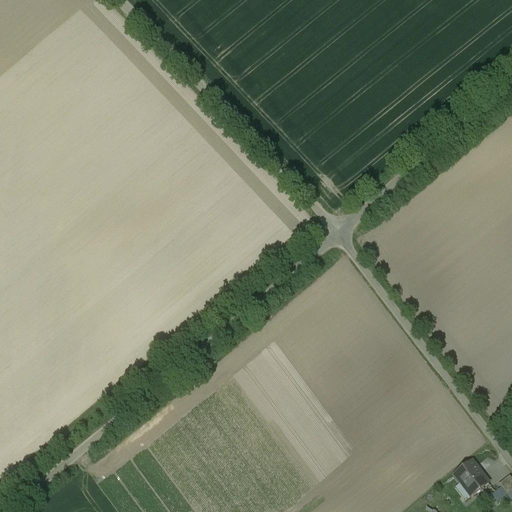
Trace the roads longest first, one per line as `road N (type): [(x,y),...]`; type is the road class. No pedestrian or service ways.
road 1 (unclassified): [(6,511),(337,235)]
road 2 (unclassified): [(117,0),(337,235)]
road 3 (unclassified): [(337,235),(511,461)]
road 4 (unclassified): [(337,235),(511,86)]
